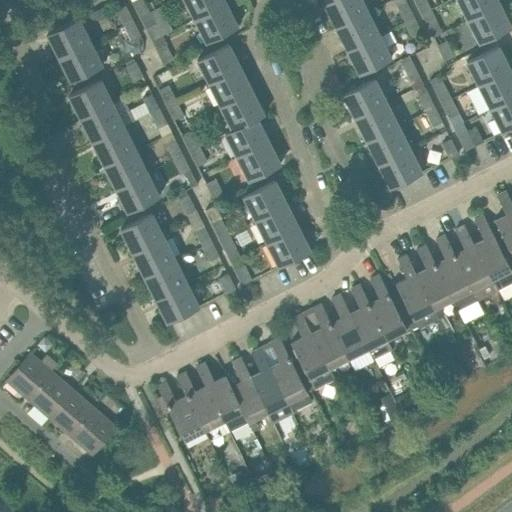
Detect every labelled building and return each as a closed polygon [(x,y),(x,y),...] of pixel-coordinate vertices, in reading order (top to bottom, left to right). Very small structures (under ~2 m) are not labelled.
[(226,3),(224,0),(185,0),(195,18),(220,6),(226,3)] [(368,11),(362,0),(330,0),(325,3),(336,27),(368,11)] [(413,0),(420,14),(432,8),(428,0),(413,0)] [(499,3),(497,0),(458,0),(468,19),(493,7),(499,3)] [(405,21),(415,17),(408,2),(398,6),(405,21)] [(226,3),(220,6),(195,18),(207,42),(238,26),(226,3)] [(499,3),(493,7),(468,19),(480,42),(511,27),(499,3)] [(123,25),(133,20),(125,5),(116,9),(123,25)] [(432,8),(420,14),(427,29),(440,23),(432,8)] [(152,39),(162,34),(149,9),(139,15),(152,39)] [(380,34),(368,11),(336,27),(348,50),(380,34)] [(415,17),(405,21),(412,36),(421,31),(415,17)] [(91,41),(79,18),(47,33),(59,57),(91,41)] [(133,20),(123,25),(130,39),(140,34),(133,20)] [(380,34),(348,50),(360,74),(392,57),(380,34)] [(447,64),(457,59),(447,39),(437,44),(447,64)] [(91,41),(59,57),(71,81),(102,65),(91,41)] [(157,48),(163,63),(173,59),(167,43),(157,48)] [(228,43),(222,46),(198,59),(210,82),(240,67),(228,43)] [(509,68),(497,45),(467,61),(478,84),(509,68)] [(408,78),(418,74),(412,59),(401,63),(408,78)] [(134,81),(142,77),(135,61),(127,65),(134,81)] [(252,91),(240,67),(210,82),(222,106),(252,91)] [(511,96),(511,73),(509,68),(478,84),(490,108),(511,96)] [(442,103),(451,98),(439,73),(429,77),(442,103)] [(355,117),(386,101),(374,78),(343,94),(355,117)] [(112,102),(100,79),(69,95),(81,118),(112,102)] [(166,104),(176,99),(169,84),(159,89),(166,104)] [(150,113),(160,107),(153,91),(142,96),(150,113)] [(252,91),(222,106),(233,128),(225,132),(226,133),(257,118),(264,114),(252,91)] [(425,111),(435,106),(427,91),(418,96),(425,111)] [(511,96),(490,108),(502,131),(511,126),(511,96)] [(451,98),(442,103),(449,117),(459,113),(451,98)] [(178,128),(188,123),(176,99),(166,104),(178,128)] [(398,125),(386,101),(355,117),(367,141),(398,125)] [(124,126),(112,102),(81,118),(93,141),(124,126)] [(435,106),(425,111),(432,125),(442,121),(435,106)] [(160,107),(150,113),(157,127),(168,122),(160,107)] [(268,141),(257,118),(226,133),(237,156),(262,144),(268,141)] [(202,130),(194,134),(188,123),(178,128),(191,151),(200,147),(199,145),(207,142),(202,130)] [(410,148),(398,125),(367,141),(379,164),(410,148)] [(136,149),(124,126),(93,141),(104,165),(136,149)] [(467,130),(458,135),(465,150),(474,145),(467,130)] [(451,138),(442,143),(449,158),(458,153),(451,138)] [(173,160),(183,155),(175,139),(166,144),(173,160)] [(268,141),(262,144),(237,156),(249,180),(280,164),(268,141)] [(200,147),(191,151),(198,165),(207,162),(200,147)] [(379,164),(390,188),(421,172),(410,148),(379,164)] [(147,173),(136,149),(104,165),(116,188),(147,173)] [(183,155),(173,160),(180,173),(190,168),(183,155)] [(147,173),(116,188),(128,212),(159,196),(147,173)] [(213,198),(223,193),(216,178),(206,182),(213,198)] [(286,203),(274,180),(243,195),(255,219),(286,203)] [(497,195),(506,213),(495,219),(511,253),(511,202),(506,190),(497,195)] [(191,222),(199,218),(187,194),(178,198),(191,222)] [(298,227),(286,203),(255,219),(267,242),(298,227)] [(219,237),(228,232),(217,209),(207,213),(219,237)] [(163,236),(151,213),(138,219),(120,228),(132,251),(163,236)] [(473,243),(475,247),(491,278),(496,290),(511,281),(511,272),(492,233),(483,215),(474,219),(484,238),(473,243)] [(203,245),(211,241),(199,218),(191,222),(203,245)] [(464,248),(454,253),(472,287),(471,288),(476,300),(496,290),(491,278),(475,247),(473,243),(464,224),(455,229),(464,248)] [(298,227),(267,242),(279,266),(310,250),(298,227)] [(228,232),(219,237),(226,252),(235,247),(228,232)] [(445,257),(435,262),(452,297),(458,309),(476,300),(471,288),(472,287),(454,253),(445,234),(436,239),(445,257)] [(175,259),(163,236),(132,251),(144,275),(175,259)] [(211,241),(203,245),(210,260),(218,255),(211,241)] [(426,267),(415,272),(437,317),(438,317),(432,307),(452,297),(435,262),(426,244),(416,248),(426,267)] [(395,282),(397,286),(397,287),(393,289),(413,329),(437,317),(415,272),(406,254),(397,258),(406,277),(395,282)] [(187,283),(175,259),(144,275),(156,298),(187,283)] [(242,262),(233,266),(242,284),(251,280),(242,262)] [(226,270),(217,274),(226,292),(235,288),(226,270)] [(370,278),(379,297),(369,302),(386,337),(410,325),(412,329),(413,329),(393,289),(388,292),(379,274),(370,278)] [(156,298),(168,322),(199,306),(187,283),(156,298)] [(350,288),(360,307),(350,312),(367,347),(373,358),(392,348),(386,337),(369,302),(360,284),(350,288)] [(341,316),(330,322),(348,357),(367,347),(350,312),(340,293),(331,298),(341,316)] [(468,319),(485,310),(480,299),(462,308),(468,319)] [(321,326),(311,331),(310,332),(328,367),(348,357),(330,322),(321,303),(312,307),(321,326)] [(291,341),(293,345),(294,347),(290,349),(311,390),(334,379),(328,367),(310,332),(311,331),(302,313),(293,317),(302,336),(291,341)] [(280,360),(270,365),(269,366),(292,411),(312,401),(307,392),(311,390),(290,349),(286,351),(280,337),(270,342),(280,360)] [(484,346),(478,350),(483,360),(489,356),(484,346)] [(260,370),(250,375),(249,375),(267,411),(268,411),(273,421),(292,411),(269,366),(270,365),(260,347),(251,351),(260,370)] [(445,378),(457,372),(448,352),(436,358),(445,378)] [(29,353),(7,379),(22,392),(24,390),(30,396),(51,371),(29,353)] [(241,380),(231,385),(243,410),(242,411),(247,421),(267,411),(249,375),(250,375),(241,357),(232,361),(241,380)] [(196,366),(205,384),(223,420),(229,431),(247,421),(242,411),(243,410),(231,385),(225,374),(214,380),(205,361),(196,366)] [(49,416),(72,390),(51,371),(30,396),(36,401),(35,403),(49,416)] [(176,376),(186,394),(204,430),(223,420),(205,384),(195,390),(186,371),(176,376)] [(166,381),(157,385),(184,440),(204,430),(186,394),(176,399),(166,381)] [(72,432),(94,408),(72,390),(49,416),(64,429),(66,427),(72,432)] [(92,453),(115,426),(94,408),(72,432),(79,438),(77,440),(92,453)] [(342,434),(335,437),(340,446),(346,443),(342,434)]
